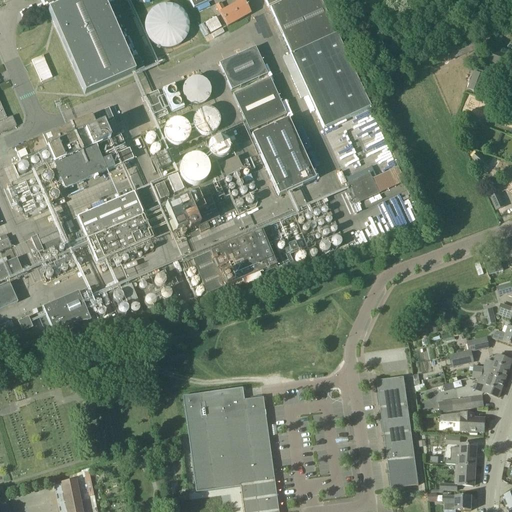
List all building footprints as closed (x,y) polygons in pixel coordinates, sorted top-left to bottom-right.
[(139,59),(130,63),(102,0),(74,0),(48,11),(85,95),(144,69),(139,59)] [(189,0),(194,9),(213,0),(189,0)] [(227,28),(250,15),(241,0),(234,0),(236,4),(224,11),(220,3),(215,7),(227,28)] [(292,55),(336,35),(319,0),(285,0),(269,7),(292,55)] [(146,28),(145,29),(146,31),(146,33),(146,35),(147,37),(147,39),(148,41),(149,42),(151,44),(152,45),(153,46),(155,48),(156,49),(158,50),(160,50),(162,51),(164,51),(166,51),(168,52),(169,52),(171,51),(173,51),(175,50),(177,50),(179,49),(180,48),(182,46),(183,45),(184,44),(186,42),(187,41),(188,39),(188,37),(189,35),(189,33),(190,31),(190,29),(190,28),(189,26),(189,24),(188,22),(188,20),(187,18),(186,17),(184,15),(183,14),(182,13),(180,11),(179,10),(177,9),(175,9),(173,8),(171,8),(169,7),(168,7),(166,7),(164,8),(162,8),(160,9),(158,9),(156,10),(155,11),(153,13),(152,14),(151,15),(149,17),(148,18),(148,20),(147,22),(146,24),(146,26),(146,28)] [(216,20),(206,26),(211,36),(209,37),(212,42),(225,35),(216,20)] [(336,35),(292,55),(291,56),(324,130),(370,109),(336,35)] [(463,46),(466,54),(479,50),(476,41),(463,46)] [(267,76),(255,49),(219,64),(231,92),(267,76)] [(492,50),(488,61),(501,66),(505,54),(492,50)] [(32,61),(48,100),(65,92),(55,71),(49,73),(45,62),(42,57),(32,61)] [(474,71),(471,80),(480,84),(483,75),(474,71)] [(270,79),(233,95),(250,133),(287,117),(270,79)] [(185,108),(175,85),(146,97),(156,121),(185,108)] [(490,105),(481,102),(479,110),(487,112),(490,105)] [(7,120),(0,103),(0,134),(17,127),(13,117),(7,120)] [(197,136),(219,130),(213,107),(190,113),(197,136)] [(117,117),(114,108),(14,151),(19,162),(47,150),(64,191),(134,161),(130,151),(127,153),(120,138),(116,139),(109,123),(113,121),(112,119),(117,117)] [(190,125),(167,117),(160,138),(182,146),(190,125)] [(315,181),(288,121),(252,137),(279,197),(315,181)] [(229,145),(239,140),(233,128),(203,143),(212,161),(232,151),(229,145)] [(163,171),(169,168),(151,132),(141,137),(161,178),(165,175),(163,171)] [(477,148),(480,141),(473,138),(470,146),(477,148)] [(342,169),(354,163),(347,149),(335,156),(342,169)] [(486,159),(478,152),(472,159),(480,166),(486,159)] [(221,175),(241,170),(238,158),(218,162),(221,175)] [(184,194),(177,177),(168,181),(175,198),(184,194)] [(376,194),(370,182),(351,190),(357,202),(376,194)] [(169,196),(163,183),(149,189),(155,203),(169,196)] [(236,213),(231,201),(214,208),(207,191),(165,209),(175,232),(186,228),(189,233),(198,229),(200,233),(209,230),(207,225),(236,213)] [(505,207),(500,194),(491,198),(496,211),(505,207)] [(153,242),(133,196),(78,220),(98,265),(153,242)] [(394,199),(374,206),(380,220),(372,223),(377,236),(402,226),(399,218),(401,217),(394,199)] [(75,233),(71,223),(63,226),(68,236),(75,233)] [(63,246),(61,241),(55,228),(31,239),(37,255),(43,252),(44,254),(63,246)] [(317,236),(322,238),(317,249),(325,253),(328,246),(335,249),(339,240),(331,236),(332,233),(322,228),(317,236)] [(277,267),(263,233),(193,263),(208,297),(244,281),(261,274),(277,267)] [(8,239),(6,236),(1,238),(3,241),(0,242),(0,253),(12,248),(8,239)] [(511,246),(508,240),(497,243),(499,250),(511,246)] [(281,243),(281,262),(287,262),(287,252),(295,252),(295,243),(281,243)] [(0,284),(24,274),(17,259),(0,266),(0,284)] [(492,260),(485,262),(490,275),(496,273),(492,260)] [(484,275),(480,264),(475,265),(479,277),(484,275)] [(511,283),(496,287),(499,297),(508,295),(508,296),(511,297),(511,308),(502,305),(498,315),(511,320),(511,317),(511,283)] [(22,296),(18,287),(12,290),(9,284),(0,288),(0,311),(18,304),(15,298),(22,296)] [(99,320),(86,292),(43,310),(52,331),(90,324),(99,320)] [(493,313),(492,309),(484,311),(487,326),(496,323),(493,313)] [(40,317),(31,319),(33,328),(42,326),(40,317)] [(28,318),(18,322),(22,333),(33,328),(28,318)] [(430,328),(431,335),(438,333),(437,326),(430,328)] [(511,329),(509,328),(506,335),(500,332),(499,334),(495,333),(493,339),(511,345),(511,329)] [(453,334),(442,336),(444,343),(454,340),(453,334)] [(487,338),(467,342),(469,352),(472,351),(472,352),(490,349),(487,338)] [(474,364),(472,352),(472,351),(469,352),(449,356),(451,368),(474,364)] [(497,356),(495,362),(490,374),(505,380),(511,361),(497,356)] [(490,374),(483,394),(498,399),(505,380),(490,374)] [(404,378),(377,382),(380,409),(408,405),(404,378)] [(263,398),(244,401),(242,389),(182,397),(196,494),(240,488),(274,483),(263,398)] [(482,397),(452,401),(438,403),(440,414),(453,412),(483,407),(482,397)] [(384,436),(411,432),(408,405),(380,409),(384,436)] [(475,414),(469,414),(461,414),(441,416),(441,422),(460,423),(460,432),(459,432),(469,433),(469,434),(472,434),(478,434),(478,433),(484,433),(485,419),(477,419),(477,420),(474,420),(475,414)] [(388,463),(415,459),(411,432),(384,436),(388,463)] [(475,466),(476,446),(459,445),(459,449),(451,448),(450,461),(445,461),(445,465),(455,465),(475,466)] [(391,490),(419,486),(415,459),(388,463),(391,490)] [(455,465),(454,485),(440,484),(439,491),(431,491),(430,493),(439,493),(443,493),(443,492),(456,492),(456,486),(474,487),(475,466),(455,465)] [(82,511),(76,480),(61,483),(61,485),(54,487),(59,511),(82,511)] [(242,502),(276,498),(274,483),(240,488),(242,502)] [(511,511),(511,493),(503,497),(508,511),(511,511)] [(437,495),(428,495),(429,503),(437,502),(437,495)] [(472,497),(449,497),(443,497),(443,504),(445,504),(445,511),(471,511),(471,510),(473,509),(473,504),(472,504),(472,497)] [(243,511),(278,511),(276,498),(242,502),(243,511)]
